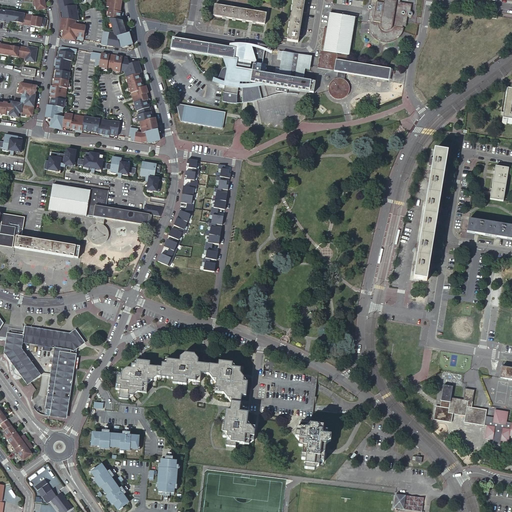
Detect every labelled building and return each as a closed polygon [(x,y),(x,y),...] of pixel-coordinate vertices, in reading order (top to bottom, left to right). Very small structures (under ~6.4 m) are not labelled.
[(34,0),(35,2),(33,2),(33,5),(35,5),(36,12),(46,10),(44,0),(34,0)] [(63,10),(65,20),(61,19),(60,26),(62,26),(61,31),(63,31),(61,39),(74,41),(75,39),(83,40),(85,27),(74,25),(74,29),(69,28),(70,21),(75,21),(77,22),(74,6),(68,7),(67,3),(73,2),(73,0),(57,0),(59,7),(60,7),(61,11),(63,10)] [(125,34),(122,21),(123,13),(119,12),(117,12),(118,7),(120,7),(121,0),(119,0),(105,0),(105,3),(112,5),(111,9),(109,8),(108,17),(111,17),(111,19),(110,20),(113,31),(116,30),(118,37),(117,37),(109,36),(109,33),(103,32),(101,45),(113,47),(119,45),(120,48),(132,44),(129,33),(125,34)] [(167,0),(165,16),(168,17),(167,20),(179,22),(181,0),(167,0)] [(294,0),(287,41),(298,43),(299,36),(303,37),(304,30),(300,30),(303,13),(307,13),(308,7),(304,6),(305,0),(294,0)] [(372,0),(372,6),(371,6),(370,6),(369,7),(369,8),(369,9),(369,10),(369,11),(370,11),(371,11),(369,22),(372,22),(371,24),(370,28),(371,32),(373,37),(377,42),(380,43),(384,44),(388,45),(393,43),(396,42),(400,39),(403,34),(404,30),(404,29),(404,27),(407,28),(408,22),(405,22),(406,18),(409,18),(411,18),(412,18),(413,18),(413,17),(413,16),(413,15),(413,14),(412,13),(411,13),(412,6),(402,4),(402,1),(401,0),(372,0)] [(266,14),(215,6),(213,16),(265,25),(266,14)] [(15,15),(1,12),(0,20),(0,23),(4,24),(4,23),(13,24),(15,15)] [(324,29),(320,51),(348,56),(349,56),(355,18),(330,14),(328,29),(324,29)] [(28,17),(15,15),(13,24),(22,26),(22,27),(26,28),(28,17)] [(32,18),(28,17),(26,28),(40,30),(40,29),(44,29),(46,21),(32,19),(32,18)] [(232,49),(173,39),(170,50),(222,59),(226,70),(224,70),(222,71),(222,72),(218,81),(225,84),(222,102),(236,105),(238,90),(250,90),(266,86),(276,88),(275,92),(287,94),(287,90),(298,92),(313,94),(315,83),(303,81),(305,70),(303,70),(303,65),(310,67),(312,57),(276,52),(275,60),(282,61),(280,70),(276,69),(275,76),(266,75),(267,65),(263,65),(266,50),(247,47),(247,48),(240,50),(239,46),(232,49)] [(0,44),(0,43),(0,54),(8,56),(9,47),(0,45),(0,44)] [(19,48),(9,47),(8,56),(21,58),(23,47),(19,47),(19,48)] [(27,48),(23,47),(21,58),(25,59),(25,61),(35,62),(37,49),(27,47),(27,48)] [(117,136),(119,123),(108,122),(107,128),(102,127),(103,121),(81,117),(80,124),(75,123),(76,116),(65,115),(64,117),(61,117),(54,116),(55,111),(62,112),(64,97),(58,96),(59,90),(65,92),(69,69),(62,68),(63,63),(70,64),(72,53),(76,54),(76,50),(60,47),(58,59),(55,59),(54,65),(55,66),(55,71),(56,71),(53,87),(50,86),(49,93),(51,93),(50,98),(51,98),(50,106),(47,105),(46,113),(49,113),(48,118),(51,119),(50,128),(57,129),(58,126),(62,127),(71,128),(71,129),(75,130),(75,132),(81,133),(82,130),(98,133),(98,134),(103,135),(102,136),(109,137),(109,134),(117,136)] [(347,63),(348,56),(320,51),(317,69),(338,73),(337,80),(335,80),(333,82),(330,85),(330,87),(330,90),(330,92),(331,95),(333,97),(334,97),(335,98),(338,99),(340,99),(343,99),(344,97),(345,97),(348,95),(349,91),(349,90),(349,86),(347,82),(344,81),(345,74),(389,81),(391,70),(347,63)] [(129,64),(127,58),(92,52),(91,59),(95,60),(94,66),(109,69),(111,62),(114,63),(113,70),(121,71),(124,70),(130,68),(129,64)] [(130,141),(140,143),(148,141),(148,144),(154,142),(153,139),(159,138),(158,130),(156,131),(155,126),(156,125),(155,119),(152,120),(149,108),(147,101),(150,100),(145,87),(142,87),(138,74),(139,73),(138,69),(140,69),(138,62),(129,64),(130,68),(132,72),(125,74),(132,97),(138,95),(139,98),(133,100),(136,111),(138,110),(139,115),(138,115),(142,133),(141,134),(137,133),(138,129),(130,128),(128,136),(130,136),(130,141)] [(36,69),(22,67),(21,75),(35,77),(36,69)] [(0,115),(18,118),(19,113),(27,114),(26,116),(30,117),(30,115),(32,115),(37,87),(20,84),(18,93),(26,94),(24,104),(12,102),(11,105),(8,104),(7,110),(2,110),(3,103),(0,102),(0,115)] [(238,90),(236,105),(240,105),(253,103),(272,98),(283,96),(297,97),(298,92),(287,90),(287,94),(275,92),(276,88),(266,86),(250,90),(238,90)] [(511,93),(508,93),(503,123),(511,124),(511,93)] [(184,106),(181,122),(222,130),(225,113),(184,106)] [(10,149),(21,151),(22,149),(22,145),(24,138),(6,135),(5,142),(0,141),(0,147),(4,148),(4,150),(9,151),(10,149)] [(66,155),(52,153),(50,162),(46,161),(45,170),(59,172),(60,168),(65,168),(66,166),(74,167),(76,152),(67,150),(66,155)] [(427,281),(448,152),(435,150),(413,278),(427,281)] [(128,173),(135,174),(136,168),(129,167),(130,160),(113,158),(112,164),(103,163),(104,156),(86,153),(85,160),(79,159),(78,165),(84,166),(84,168),(92,170),(96,170),(101,171),(102,168),(111,170),(110,173),(119,174),(122,175),(128,175),(128,173)] [(197,162),(187,161),(186,165),(189,165),(188,169),(192,170),(191,173),(195,174),(198,174),(199,171),(198,170),(198,167),(196,166),(197,162)] [(148,183),(147,190),(152,191),(152,190),(159,191),(161,179),(154,178),(155,171),(159,172),(160,165),(143,162),(140,177),(146,178),(149,178),(148,183)] [(218,173),(220,173),(219,178),(223,178),(229,179),(230,175),(227,174),(228,171),(224,170),(224,166),(218,165),(217,169),(218,170),(218,173)] [(506,167),(493,165),(487,198),(501,201),(506,167)] [(191,173),(185,172),(185,177),(187,177),(186,181),(190,181),(190,185),(196,186),(197,182),(196,182),(196,178),(194,178),(195,174),(191,173)] [(216,185),(218,185),(217,189),(221,190),(227,191),(228,186),(226,186),(226,182),(222,182),(223,178),(219,178),(216,177),(216,181),(217,181),(216,185)] [(108,191),(68,184),(68,187),(53,184),(49,210),(86,216),(97,218),(96,225),(93,226),(91,227),(89,229),(88,233),(88,235),(88,236),(89,239),(90,240),(90,241),(91,242),(92,243),(94,244),(96,244),(98,244),(100,244),(102,243),(104,242),(106,240),(107,238),(107,236),(107,233),(107,232),(106,229),(104,227),(103,226),(104,219),(147,226),(149,215),(143,214),(106,208),(108,191)] [(196,186),(190,185),(189,188),(183,187),(182,195),(192,197),(193,193),(195,193),(196,186)] [(217,189),(214,188),(213,196),(215,196),(214,201),(225,202),(226,194),(220,193),(221,190),(217,189)] [(192,197),(182,195),(180,203),(187,204),(186,209),(192,210),(194,201),(192,201),(192,197)] [(212,205),(211,212),(217,213),(218,209),(224,210),(225,202),(214,201),(214,205),(212,205)] [(163,208),(144,204),(143,214),(149,215),(160,217),(163,208)] [(192,210),(186,209),(184,213),(180,211),(177,219),(187,223),(188,219),(190,220),(192,216),(192,210)] [(217,213),(211,212),(209,219),(212,219),(211,224),(215,224),(222,226),(223,217),(217,216),(217,213)] [(0,245),(78,258),(80,247),(39,241),(21,237),(24,218),(2,214),(2,215),(0,214),(0,245)] [(187,223),(177,219),(174,226),(179,229),(178,232),(182,233),(182,234),(184,235),(187,228),(185,227),(187,223)] [(511,226),(469,219),(467,232),(511,239),(511,226)] [(209,235),(220,237),(221,229),(215,228),(215,224),(211,224),(209,223),(208,230),(210,231),(209,235)] [(178,232),(172,229),(169,236),(174,239),(173,242),(178,245),(179,245),(182,238),(180,237),(182,234),(182,233),(178,232)] [(220,237),(209,235),(208,239),(206,239),(205,247),(212,248),(212,244),(219,245),(220,237)] [(173,242),(167,240),(164,248),(169,250),(168,253),(175,256),(178,249),(177,249),(178,245),(173,242)] [(212,248),(205,247),(204,254),(206,254),(205,259),(210,259),(216,260),(217,252),(211,251),(212,248)] [(166,257),(161,255),(158,262),(169,267),(171,263),(172,263),(175,256),(168,253),(166,257)] [(205,259),(203,259),(202,266),(204,266),(203,271),(214,272),(216,264),(209,263),(210,259),(205,259)] [(66,337),(70,335),(25,328),(24,331),(66,337)] [(23,337),(24,333),(9,331),(7,342),(5,354),(28,386),(31,384),(8,352),(11,340),(14,336),(23,337)] [(85,344),(75,331),(70,335),(66,337),(24,331),(24,333),(23,337),(14,336),(11,340),(8,352),(31,384),(40,377),(22,351),(23,344),(57,349),(47,408),(52,408),(51,415),(67,417),(74,372),(77,349),(85,344)] [(193,354),(189,353),(188,358),(179,357),(179,361),(166,360),(165,364),(161,363),(160,368),(148,366),(149,362),(136,360),(135,364),(131,364),(130,368),(126,368),(125,372),(121,371),(121,375),(116,375),(115,388),(119,389),(118,398),(127,399),(128,395),(132,395),(133,391),(145,393),(147,380),(151,380),(151,376),(156,377),(156,376),(173,379),(173,383),(186,384),(186,380),(199,381),(200,373),(213,375),(212,379),(217,380),(215,392),(228,394),(228,398),(232,399),(230,412),(226,411),(224,438),(228,438),(227,447),(236,448),(237,444),(249,445),(250,441),(254,441),(256,428),(247,427),(249,409),(240,408),(241,396),(245,396),(247,383),(243,382),(243,378),(239,377),(240,369),(231,367),(231,363),(218,361),(217,366),(196,363),(197,359),(193,358),(193,354)] [(511,368),(502,367),(500,378),(511,379),(511,368)] [(454,387),(444,386),(441,402),(444,402),(443,408),(440,407),(436,407),(434,420),(452,423),(453,414),(466,417),(464,423),(485,427),(485,426),(487,427),(485,439),(493,441),(492,445),(500,446),(501,442),(509,443),(510,437),(511,437),(511,423),(507,423),(509,413),(496,411),(494,419),(486,417),(488,411),(472,408),(475,391),(466,390),(464,401),(451,398),(454,387)] [(0,409),(0,424),(5,430),(3,431),(5,434),(4,435),(7,439),(23,460),(32,454),(29,450),(33,447),(23,434),(19,437),(16,433),(18,431),(16,428),(14,430),(4,416),(6,414),(2,408),(0,409)] [(199,409),(198,416),(208,417),(209,410),(199,409)] [(327,428),(341,431),(343,423),(328,420),(327,428)] [(313,430),(305,429),(304,438),(303,446),(307,447),(305,460),(310,460),(309,469),(318,470),(318,466),(322,466),(323,462),(327,462),(330,441),(334,441),(335,437),(330,436),(331,431),(326,431),(327,427),(314,425),(313,430)] [(137,445),(138,435),(93,431),(92,441),(90,440),(90,443),(92,443),(137,447),(138,447),(139,445),(137,445)] [(337,439),(346,440),(346,432),(337,432),(337,439)] [(175,468),(176,457),(173,457),(173,459),(163,458),(163,456),(161,456),(160,466),(158,466),(157,481),(159,481),(157,491),(160,492),(160,490),(170,491),(170,493),(172,493),(173,483),(175,483),(176,468),(175,468)] [(119,507),(127,501),(101,465),(92,470),(91,469),(89,470),(90,472),(91,471),(117,508),(117,509),(118,510),(120,509),(119,507)] [(50,500),(56,495),(51,489),(49,490),(45,484),(46,483),(43,479),(33,486),(46,503),(50,500)] [(59,511),(63,511),(71,507),(60,492),(56,495),(50,500),(53,504),(55,503),(59,508),(58,509),(59,511)] [(417,511),(419,499),(401,497),(399,510),(408,511),(417,511)]
